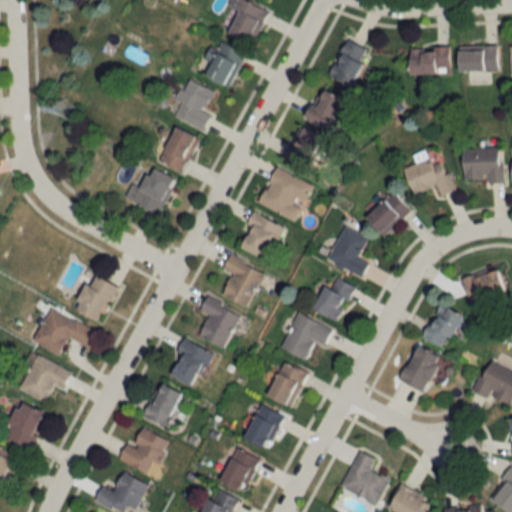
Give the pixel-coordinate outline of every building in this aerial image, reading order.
[(266,9),(242,0),(228,0),(227,4),(237,8),(226,35),(251,45),(266,9)] [(363,46),(340,41),(331,80),(354,85),(363,46)] [(203,77),(229,88),(244,52),(220,42),(217,51),(214,50),(203,77)] [(408,47),(408,74),(448,74),(448,47),(408,47)] [(497,47),(456,47),(456,72),(497,72),(497,47)] [(202,112),(212,91),(188,79),(182,91),(178,89),(166,111),(203,129),(210,115),(202,112)] [(304,117),(323,129),(342,101),(322,89),(304,117)] [(330,143),(300,125),(280,159),(311,176),(330,143)] [(198,139),(174,128),(158,162),(182,173),(198,139)] [(501,148),(461,149),(462,183),(502,182),(501,148)] [(430,165),(424,151),(413,155),(416,163),(402,168),(412,194),(434,186),(438,197),(453,191),(442,160),(430,165)] [(312,184),(274,167),(257,203),(295,221),(312,184)] [(173,177),(149,168),(141,188),(129,184),(123,200),(160,214),(173,177)] [(383,237),(410,211),(390,192),(364,218),(383,237)] [(282,228),(255,212),(236,244),(263,260),(282,228)] [(367,238),(343,226),(327,259),(361,276),(368,262),(357,257),(367,238)] [(221,294),(245,307),(264,273),(229,254),(221,269),(231,274),(221,294)] [(466,299),(501,295),(498,273),(463,276),(466,299)] [(117,288),(91,274),(73,309),(99,322),(117,288)] [(354,287),(330,275),(312,310),(335,323),(354,287)] [(223,348),(240,313),(205,296),(198,311),(208,316),(198,336),(223,348)] [(441,349),(462,318),(441,304),(420,335),(441,349)] [(33,342),(59,354),(67,337),(87,347),(95,330),(48,309),(33,342)] [(297,313),(280,348),(304,360),(313,341),(323,346),(331,330),(297,313)] [(210,353),(185,339),(167,375),(192,388),(210,353)] [(421,393),(440,358),(415,346),(397,380),(421,393)] [(33,355),(18,390),(44,401),(51,385),(62,390),(71,371),(33,355)] [(511,396),(511,372),(488,359),(472,390),(506,408),(511,396)] [(307,374),(283,362),(265,397),(289,409),(307,374)] [(165,427),(182,394),(159,383),(143,416),(165,427)] [(43,412),(16,402),(2,439),(30,449),(43,412)] [(283,417),(259,405),(242,439),(265,451),(283,417)] [(126,444),(118,460),(151,475),(167,440),(139,428),(131,446),(126,444)] [(258,459),(236,448),(218,482),(241,493),(258,459)] [(376,505),(387,480),(369,471),(374,459),(356,451),(340,488),(376,505)] [(506,511),(511,511),(511,468),(511,469),(488,497),(506,511)] [(119,511),(133,511),(147,485),(122,472),(113,491),(102,486),(95,500),(119,511)] [(386,509),(390,511),(425,511),(431,503),(400,485),(386,509)] [(230,511),(236,499),(216,490),(211,501),(206,499),(200,511),(230,511)]
